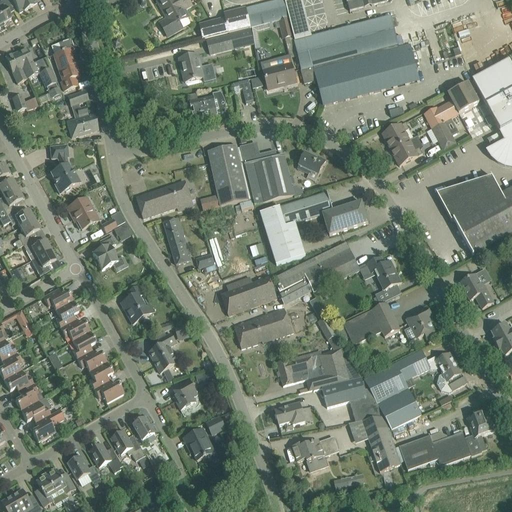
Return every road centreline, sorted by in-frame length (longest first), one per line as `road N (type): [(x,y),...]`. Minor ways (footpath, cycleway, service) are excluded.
road 1 (unclassified): [(511,406),(407,218),(355,160),(325,141),(260,128),(113,160)]
road 2 (residential): [(278,511),(211,336),(132,221),(113,160)]
road 3 (residential): [(113,160),(79,7)]
road 4 (residential): [(146,396),(76,268)]
road 5 (residential): [(76,268),(7,145)]
road 6 (residential): [(30,465),(146,396)]
